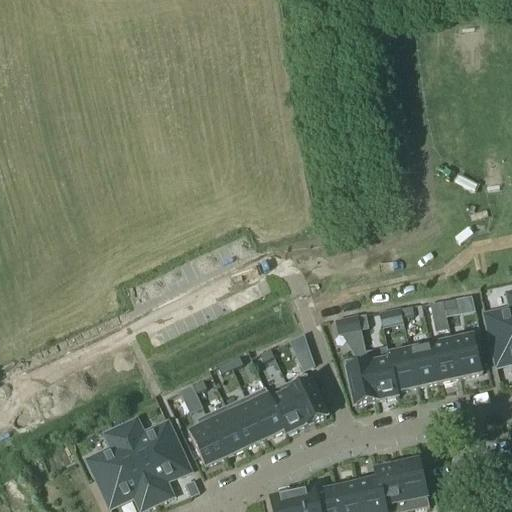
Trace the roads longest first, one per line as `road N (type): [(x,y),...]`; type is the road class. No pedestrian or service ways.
road 1 (residential): [(346,441),(298,291),(280,269),(253,266),(122,325)]
road 2 (track): [(0,423),(30,377),(122,325)]
road 3 (residential): [(221,511),(254,480),(346,441)]
